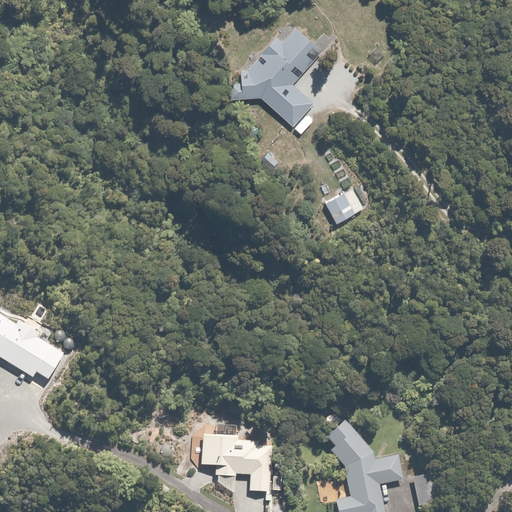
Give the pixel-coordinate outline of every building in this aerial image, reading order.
[(234,99),(266,97),(295,126),(317,104),(295,82),(300,77),(296,73),(321,48),(298,26),(285,40),(280,35),(252,70),(244,70),(244,83),(233,84),(234,99)] [(272,152),(264,162),(274,170),(282,161),(272,152)] [(352,185),(326,202),(341,225),(367,208),(352,185)] [(0,357),(35,377),(53,346),(38,337),(41,331),(21,320),(19,324),(0,313),(0,357)] [(386,511),(384,496),(382,483),(405,480),(401,455),(376,458),(375,453),(346,420),(327,437),(335,446),(332,450),(346,467),(351,495),(351,496),(337,498),(339,511),(386,511)] [(240,437),(194,435),(193,448),(203,449),(202,465),(218,466),(218,476),(237,477),(238,475),(252,476),(251,492),(271,493),(273,445),(261,445),(261,440),(240,439),(240,437)] [(433,473),(413,477),(419,506),(438,502),(433,473)]
